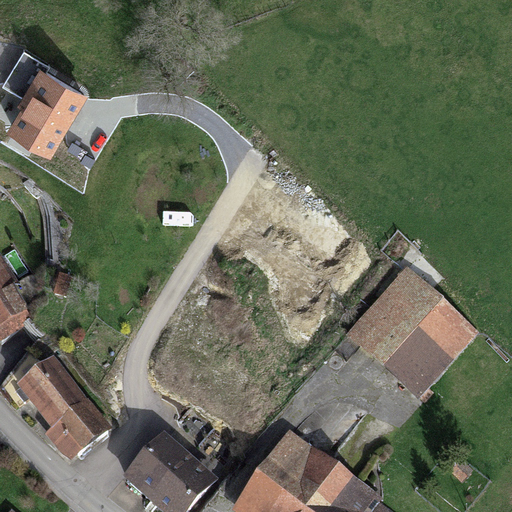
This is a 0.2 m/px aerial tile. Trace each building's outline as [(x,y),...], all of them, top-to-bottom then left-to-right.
[(83,101),(38,75),(23,101),(28,104),(11,134),(50,157),(83,101)] [(0,258),(0,331),(33,311),(0,258)] [(482,335),(408,272),(350,339),(424,402),(482,335)] [(52,359),(22,384),(58,428),(49,435),(68,457),(107,425),(52,359)] [(195,511),(219,484),(170,442),(134,485),(164,511),(195,511)] [(401,511),(297,443),(251,511),(401,511)]
